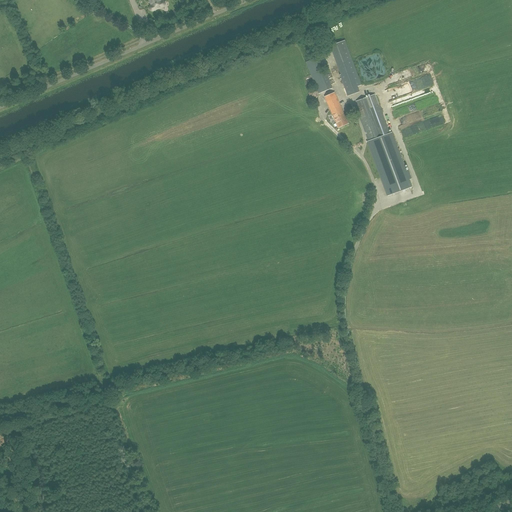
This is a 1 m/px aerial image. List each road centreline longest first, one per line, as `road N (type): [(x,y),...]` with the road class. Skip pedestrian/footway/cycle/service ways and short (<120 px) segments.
road 1 (residential): [(394,511),(341,311),(351,251),(375,189),(368,166),(321,115),(321,95),(338,88)]
road 2 (residential): [(0,107),(249,0)]
